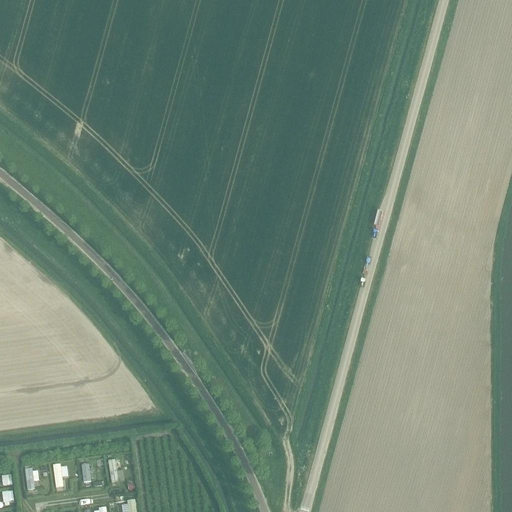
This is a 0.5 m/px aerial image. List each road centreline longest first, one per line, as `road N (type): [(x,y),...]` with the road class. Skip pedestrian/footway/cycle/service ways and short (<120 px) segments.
road 1 (unclassified): [(304,511),(444,0)]
road 2 (unclassified): [(263,511),(235,446),(176,354),(95,258),(0,173)]
